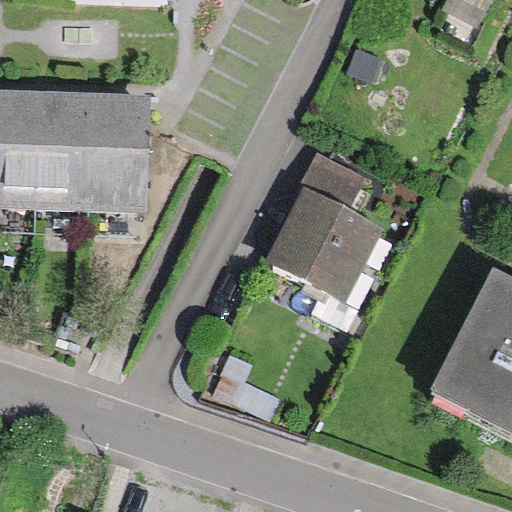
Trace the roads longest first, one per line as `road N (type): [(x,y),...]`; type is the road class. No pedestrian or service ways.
road 1 (residential): [(125,429),(135,396),(345,0)]
road 2 (residential): [(125,429),(369,511)]
road 3 (residential): [(0,387),(125,429)]
